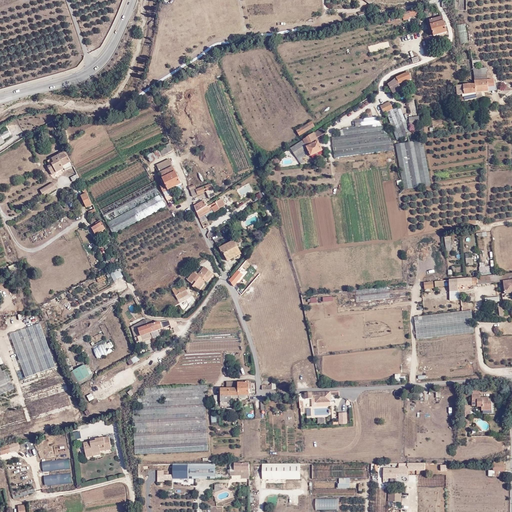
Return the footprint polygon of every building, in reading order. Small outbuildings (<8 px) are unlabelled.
[(399,15),(400,20),(409,17),(408,16),(417,13),(417,11),(399,15)] [(444,35),(440,19),(427,23),(431,38),(444,35)] [(466,43),(465,24),(458,24),(458,43),(466,43)] [(473,83),(486,82),(485,70),(478,71),(477,63),(470,63),(473,83)] [(456,64),(447,64),(448,87),(457,86),(456,64)] [(406,79),(407,75),(392,82),(386,87),(388,91),(391,95),(399,91),(396,84),(406,79)] [(473,83),(473,84),(473,86),(468,86),(455,87),(457,103),(480,99),(479,94),(487,93),(486,89),(486,87),(492,87),(492,81),(486,82),(473,83)] [(378,109),(381,115),(384,114),(390,110),(387,104),(378,109)] [(409,137),(398,109),(391,111),(390,110),(384,114),(395,142),(409,137)] [(330,138),(332,159),(391,153),(390,147),(374,118),(353,123),(354,130),(341,131),(342,137),(330,138)] [(294,132),(297,137),(312,129),(309,124),(294,132)] [(300,143),(306,156),(308,155),(309,158),(321,153),(315,141),(323,137),(320,130),(300,143)] [(429,185),(428,178),(419,142),(394,147),(403,191),(429,185)] [(300,143),(288,151),(296,162),(306,156),(300,143)] [(144,157),(148,164),(167,154),(163,147),(144,157)] [(75,165),(73,161),(68,150),(53,157),(54,158),(49,160),(51,165),(49,165),(54,174),(67,168),(67,169),(75,165)] [(158,175),(171,169),(167,161),(154,166),(155,168),(158,175)] [(179,186),(171,169),(158,175),(163,185),(166,193),(179,186)] [(79,181),(76,174),(69,178),(71,182),(73,181),(74,184),(79,181)] [(41,189),(44,195),(57,188),(53,182),(41,189)] [(166,193),(163,185),(158,188),(163,200),(168,197),(166,193)] [(189,190),(194,201),(207,195),(209,201),(215,198),(213,194),(211,187),(210,185),(196,190),(195,187),(189,190)] [(83,189),(81,190),(83,195),(80,197),(86,207),(91,205),(83,189)] [(116,249),(128,271),(182,242),(158,198),(106,225),(118,247),(116,249)] [(62,202),(17,226),(25,240),(69,216),(62,202)] [(195,210),(200,222),(214,214),(215,216),(220,213),(216,206),(211,209),(213,212),(210,213),(204,204),(195,210)] [(273,217),(269,207),(264,209),(268,219),(273,217)] [(95,234),(104,229),(101,222),(91,229),(95,234)] [(448,239),(441,240),(442,247),(450,246),(448,239)] [(225,260),(238,253),(233,242),(218,250),(223,260),(225,260)] [(240,256),(238,253),(225,260),(227,263),(240,256)] [(203,282),(210,273),(203,268),(198,275),(193,271),(186,281),(190,285),(193,281),(196,284),(193,288),(198,292),(205,283),(203,282)] [(116,272),(109,275),(114,283),(120,280),(116,272)] [(229,282),(232,287),(240,277),(237,272),(229,282)] [(212,274),(210,273),(203,282),(205,283),(206,284),(212,274)] [(511,273),(502,274),(503,283),(504,298),(511,297),(511,273)] [(502,274),(493,275),(488,276),(479,277),(462,279),(458,279),(458,288),(471,286),(472,284),(476,284),(476,285),(494,284),(503,283),(502,274)] [(95,294),(110,285),(105,277),(97,281),(95,277),(88,282),(95,294)] [(458,288),(458,279),(448,280),(448,292),(458,292),(458,288)] [(423,283),(425,291),(434,290),(433,282),(423,283)] [(170,291),(174,298),(185,293),(183,287),(176,292),(174,289),(170,291)] [(300,298),(302,309),(383,300),(407,298),(406,287),(315,296),(300,298)] [(185,293),(174,298),(176,303),(187,297),(185,293)] [(500,296),(485,297),(486,303),(498,302),(499,315),(505,315),(504,303),(500,303),(500,296)] [(309,310),(310,321),(409,310),(408,300),(321,309),(309,310)] [(463,311),(463,306),(413,312),(413,317),(463,311)] [(311,323),(311,331),(409,321),(408,312),(311,323)] [(472,336),(470,314),(413,320),(415,341),(472,336)] [(140,332),(148,329),(146,322),(131,331),(135,342),(138,341),(139,341),(142,340),(140,332)] [(148,329),(151,336),(171,328),(169,322),(149,328),(148,329)] [(315,333),(316,339),(409,329),(408,323),(315,333)] [(43,324),(11,335),(14,343),(45,332),(43,324)] [(148,337),(151,336),(148,329),(140,332),(142,340),(148,337)] [(240,332),(189,335),(189,344),(184,344),(185,354),(240,352),(240,332)] [(316,342),(318,355),(409,346),(408,333),(316,342)] [(46,334),(11,346),(13,355),(49,342),(46,334)] [(149,342),(148,337),(142,340),(139,341),(140,346),(149,342)] [(473,348),(471,337),(415,344),(416,354),(473,348)] [(110,344),(94,352),(99,362),(115,353),(110,344)] [(17,367),(56,355),(53,345),(15,358),(17,367)] [(474,364),(472,353),(416,359),(418,370),(474,364)] [(130,365),(140,360),(137,354),(127,360),(130,365)] [(20,375),(59,364),(56,355),(17,367),(20,375)] [(60,366),(59,364),(20,375),(20,378),(60,366)] [(61,368),(21,381),(25,392),(65,378),(61,368)] [(85,369),(73,375),(79,386),(91,379),(85,369)] [(78,386),(79,389),(94,381),(93,378),(91,379),(78,386)] [(68,381),(29,393),(32,403),(71,390),(68,381)] [(219,390),(219,406),(230,406),(230,396),(237,396),(237,384),(237,382),(226,383),(225,390),(219,390)] [(270,382),(260,382),(260,387),(260,391),(270,391),(270,382)] [(237,384),(237,396),(248,396),(248,384),(237,384)] [(131,410),(134,456),(206,453),(203,397),(207,397),(206,388),(147,391),(131,410)] [(471,390),(471,407),(471,406),(476,406),(476,408),(480,408),(480,413),(491,412),(491,401),(488,401),(488,397),(479,398),(479,390),(471,390)] [(313,393),(305,394),(305,400),(320,400),(320,404),(329,404),(329,393),(313,393)] [(258,404),(247,405),(248,412),(259,411),(258,404)] [(73,432),(75,439),(82,437),(80,430),(73,432)] [(97,441),(85,443),(88,458),(102,455),(102,452),(113,450),(111,436),(97,438),(97,441)] [(22,448),(20,442),(11,445),(13,452),(22,448)] [(11,445),(2,448),(3,455),(13,452),(11,445)] [(69,459),(42,461),(43,471),(70,469),(69,459)] [(412,465),(397,464),(397,470),(384,470),(383,479),(396,479),(396,476),(408,476),(408,472),(411,472),(412,465)] [(168,466),(137,466),(137,480),(229,480),(229,475),(229,465),(168,466)] [(229,465),(229,475),(241,476),(241,471),(234,471),(234,465),(229,465)] [(241,471),(241,476),(247,475),(248,465),(234,465),(234,471),(241,471)] [(280,465),(262,465),(262,481),(280,481),(280,465)] [(367,465),(312,465),(312,480),(367,480),(367,465)] [(45,485),(72,483),(71,473),(44,475),(45,485)] [(261,496),(312,498),(312,484),(261,483),(261,496)] [(373,511),(385,511),(387,491),(375,491),(373,511)] [(387,491),(385,511),(399,511),(400,492),(387,491)] [(312,511),(312,499),(251,498),(250,511),(312,511)] [(408,506),(422,507),(422,498),(409,498),(409,499),(408,499),(408,506)] [(312,499),(312,511),(366,511),(366,499),(312,499)]
